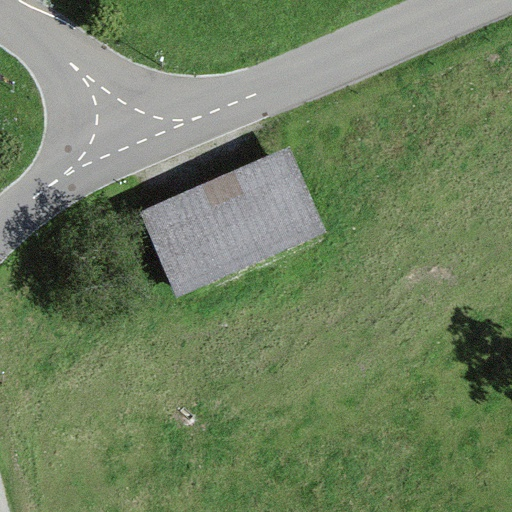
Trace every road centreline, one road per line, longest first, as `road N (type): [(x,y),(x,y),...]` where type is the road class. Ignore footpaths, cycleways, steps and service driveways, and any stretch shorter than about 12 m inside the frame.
road 1 (residential): [(121,143),(479,0)]
road 2 (unclassified): [(0,7),(54,45),(96,95),(121,143)]
road 3 (residential): [(0,231),(121,143)]
